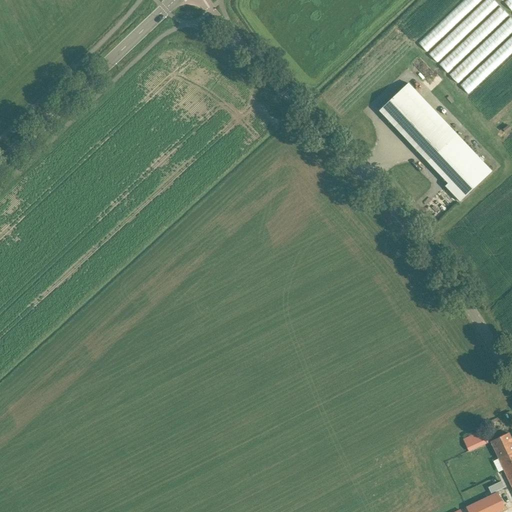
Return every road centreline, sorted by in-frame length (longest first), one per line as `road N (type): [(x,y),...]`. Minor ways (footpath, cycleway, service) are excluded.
road 1 (tertiary): [(511,373),(447,270),(386,194),(203,0)]
road 2 (secondary): [(0,164),(175,0)]
